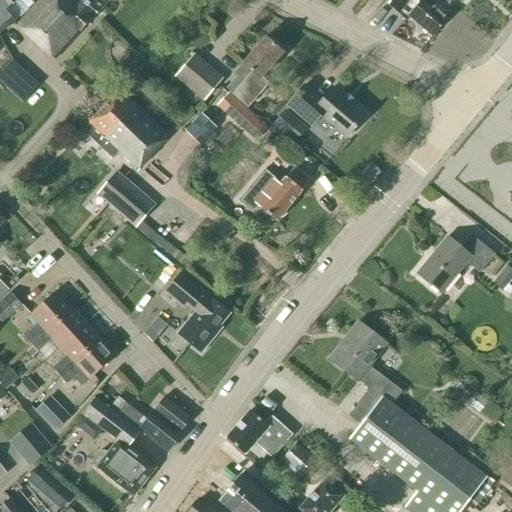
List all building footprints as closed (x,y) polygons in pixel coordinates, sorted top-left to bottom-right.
[(0,0),(0,32),(20,16),(11,5),(17,0),(25,9),(33,2),(30,0),(0,0)] [(90,20),(85,16),(91,10),(96,14),(108,0),(39,0),(15,26),(54,61),(90,20)] [(393,0),(388,6),(397,14),(401,10),(432,37),(447,19),(434,8),(437,4),(432,0),(420,0),(418,3),(415,0),(393,0)] [(261,78),(282,53),(264,38),(234,74),(239,78),(228,91),(247,107),(267,84),(261,78)] [(175,76),(203,100),(221,78),(194,55),(175,76)] [(336,131),(345,139),(365,116),(332,88),(321,101),(303,86),(286,106),(311,127),(309,130),(322,141),(336,131)] [(116,155),(135,172),(168,137),(118,90),(87,123),(89,125),(83,132),(112,159),(116,155)] [(227,94),(217,106),(240,128),(251,116),(227,94)] [(294,143),(307,128),(285,110),(272,124),(294,143)] [(185,131),(200,145),(215,129),(201,115),(185,131)] [(244,195),(275,222),(310,181),(294,168),(279,185),(264,172),(244,195)] [(156,206),(116,171),(96,194),(136,229),(156,206)] [(470,234),(460,247),(447,236),(417,273),(441,293),(466,262),(479,272),(494,254),(470,234)] [(507,285),(511,278),(511,270),(505,265),(496,277),(507,285)] [(218,326),(229,314),(179,273),(164,292),(184,308),(187,305),(195,312),(176,334),(200,353),(221,328),(218,326)] [(0,298),(0,314),(5,320),(23,304),(10,290),(0,298)] [(23,337),(30,345),(70,308),(55,292),(29,315),(37,324),(23,337)] [(51,340),(59,348),(85,324),(70,308),(30,345),(32,347),(26,352),(31,358),(51,340)] [(349,416),(360,425),(349,439),(416,491),(403,507),(409,511),(458,511),(485,478),(390,405),(401,392),(368,367),(385,344),(357,323),(329,359),(357,380),(370,389),(349,416)] [(52,369),(59,377),(99,340),(85,324),(59,348),(66,356),(52,369)] [(88,379),(89,380),(114,356),(99,340),(59,377),(67,385),(74,378),(80,385),(88,379)] [(3,368),(0,371),(0,385),(5,390),(15,381),(3,368)] [(25,400),(37,389),(27,379),(16,389),(25,400)] [(70,417),(50,396),(35,412),(55,432),(70,417)] [(118,441),(108,454),(104,450),(99,451),(92,460),(93,466),(132,497),(154,469),(127,447),(138,432),(126,423),(116,415),(94,398),(82,414),(118,441)] [(126,402),(116,415),(126,423),(128,421),(167,452),(181,434),(179,432),(189,419),(163,399),(147,419),(126,402)] [(249,411),(225,438),(244,455),(258,439),(275,454),(293,435),(271,416),(264,424),(249,411)] [(29,467),(52,448),(31,424),(8,443),(29,467)] [(296,443),(280,462),(299,477),(314,459),(296,443)] [(72,496),(38,467),(28,480),(61,509),(72,496)] [(302,511),(329,511),(340,500),(349,508),(359,497),(332,473),(325,479),(299,509),(302,511)] [(282,511),(239,475),(232,484),(226,491),(218,501),(231,511),(282,511)] [(0,511),(21,511),(10,498),(0,506),(0,511)] [(188,511),(214,511),(199,499),(188,511)]
